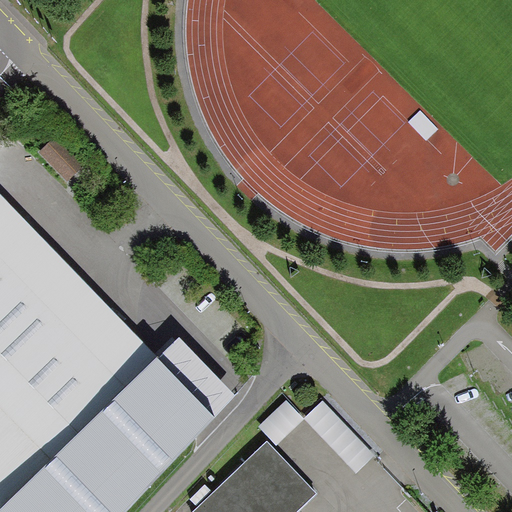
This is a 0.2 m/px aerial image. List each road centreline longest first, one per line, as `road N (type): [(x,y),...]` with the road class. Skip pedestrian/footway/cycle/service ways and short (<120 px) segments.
road 1 (residential): [(461,511),(307,339),(0,30)]
road 2 (track): [(146,511),(307,339)]
